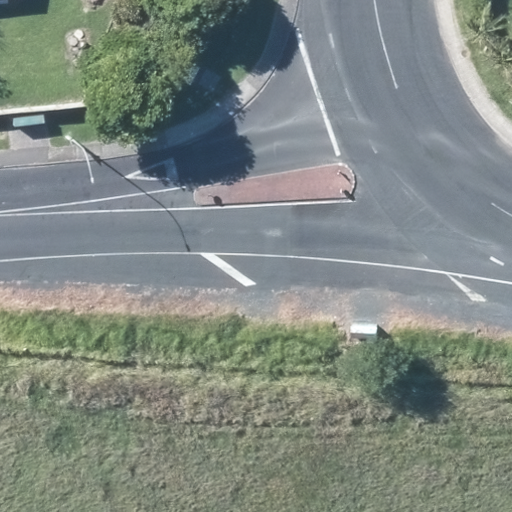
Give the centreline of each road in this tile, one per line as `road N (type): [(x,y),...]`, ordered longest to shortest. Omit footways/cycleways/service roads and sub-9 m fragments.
road 1 (tertiary): [(511,239),(210,227),(0,236)]
road 2 (tertiary): [(0,198),(309,136),(409,126)]
road 3 (tertiary): [(511,216),(440,163),(409,126)]
road 4 (tertiary): [(409,126),(371,0)]
